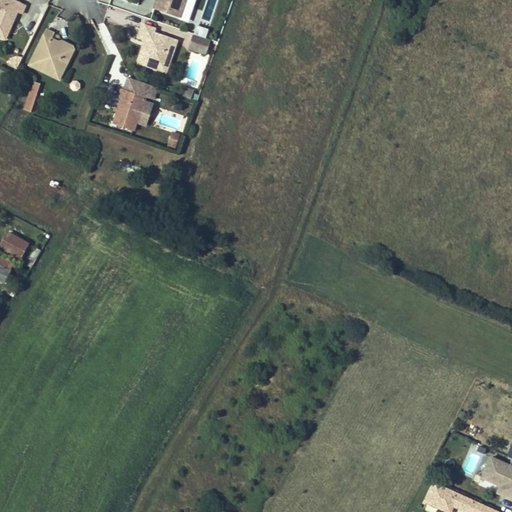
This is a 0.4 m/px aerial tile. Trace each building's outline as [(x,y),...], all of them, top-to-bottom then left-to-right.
[(21,14),(24,6),(9,0),(0,0),(0,38),(4,40),(16,12),(21,14)] [(156,0),(154,7),(179,16),(184,0),(156,0)] [(107,23),(122,23),(122,7),(108,7),(107,23)] [(155,29),(142,24),(137,38),(144,40),(137,62),(166,72),(177,40),(154,33),(155,29)] [(194,34),(205,38),(208,29),(197,25),(194,34)] [(74,50),(52,39),(54,33),(46,30),(29,65),(59,80),(74,50)] [(205,54),(210,40),(193,34),(188,49),(205,54)] [(17,68),(23,57),(17,56),(11,58),(7,62),(17,68)] [(134,130),(146,98),(145,97),(146,94),(154,97),(157,87),(128,78),(124,90),(122,89),(118,98),(121,99),(118,108),(116,112),(113,122),(134,130)] [(79,89),(80,86),(79,83),(75,81),(71,83),(70,86),(71,89),(75,91),(79,89)] [(31,112),(40,84),(34,82),(31,92),(29,91),(23,110),(31,112)] [(183,96),(191,98),(193,90),(185,88),(183,96)] [(181,134),(172,132),(167,147),(175,149),(181,134)] [(11,232),(2,247),(22,258),(30,242),(11,232)] [(31,267),(41,251),(36,248),(26,264),(31,267)] [(0,255),(0,265),(11,271),(14,263),(0,255)] [(11,271),(0,265),(0,281),(3,284),(11,271)] [(463,469),(480,476),(483,469),(475,467),(479,456),(470,453),(463,469)] [(511,466),(491,457),(481,478),(500,486),(497,493),(511,499),(511,466)] [(500,511),(435,482),(426,502),(448,511),(451,511),(454,506),(466,511),(500,511)]
